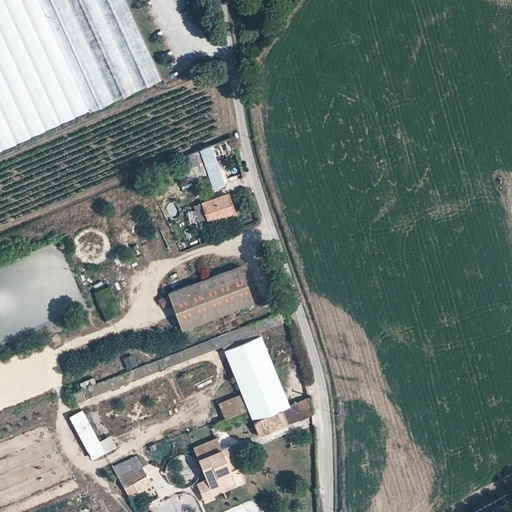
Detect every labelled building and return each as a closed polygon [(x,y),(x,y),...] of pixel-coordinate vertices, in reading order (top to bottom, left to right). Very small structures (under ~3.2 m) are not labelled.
[(0,0),(0,153),(89,113),(36,0),(0,0)] [(36,0),(89,113),(160,80),(123,0),(36,0)] [(183,169),(188,183),(205,176),(210,188),(223,183),(213,157),(232,150),(228,138),(199,150),(202,162),(183,169)] [(235,216),(227,194),(200,203),(201,205),(208,224),(208,226),(235,216)] [(192,208),(199,227),(208,224),(201,205),(192,208)] [(196,239),(199,246),(209,242),(206,234),(196,239)] [(253,302),(239,266),(169,293),(182,329),(253,302)] [(283,312),(70,394),(76,404),(287,322),(283,312)] [(256,434),(257,437),(286,426),(280,410),(280,409),(287,407),(258,336),(222,351),(256,434)] [(131,351),(121,355),(126,367),(136,363),(131,351)] [(280,410),(286,426),(310,415),(304,401),(280,410)] [(68,412),(89,457),(115,446),(109,432),(96,438),(82,406),(68,412)] [(256,434),(244,440),(247,446),(258,441),(257,437),(256,434)] [(197,484),(206,504),(216,500),(214,496),(224,492),(223,489),(234,485),(235,489),(246,484),(230,448),(223,451),(218,440),(194,450),(207,480),(197,484)] [(112,467),(130,499),(152,485),(136,456),(112,467)] [(152,509),(153,511),(175,511),(170,501),(152,509)]
